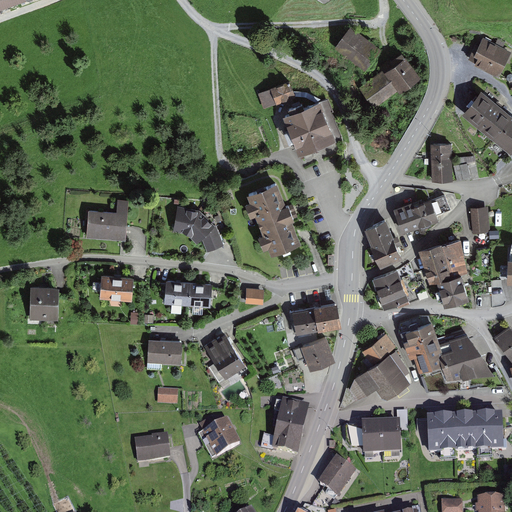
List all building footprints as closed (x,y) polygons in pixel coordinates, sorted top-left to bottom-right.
[(163,26),(159,0),(102,0),(107,33),(163,26)] [(379,50),(352,28),(339,43),(367,65),(379,50)] [(511,55),(511,47),(485,34),(472,58),(503,74),(511,55)] [(405,58),(366,85),(377,102),(417,75),(405,58)] [(294,96),(289,83),(260,94),(265,107),(294,96)] [(511,148),(511,116),(482,91),(465,111),(511,150),(511,148)] [(336,143),(319,102),(283,117),(299,158),(317,151),(336,143)] [(456,142),(433,143),(434,179),(457,178),(456,142)] [(472,169),(478,168),(477,154),(457,156),(458,178),(472,177),(472,169)] [(284,205),(276,184),(248,195),(252,203),(247,205),(251,213),(256,212),(265,235),(261,237),(264,246),(268,245),(271,253),(299,242),(297,235),(290,220),(294,218),(291,213),(288,203),(284,205)] [(433,198),(396,209),(402,230),(439,219),(433,198)] [(128,203),(119,202),(118,215),(91,213),(89,238),(124,241),(128,203)] [(489,205),(472,207),(474,232),(492,230),(489,205)] [(177,209),(173,233),(188,236),(198,245),(202,241),(208,254),(216,250),(223,247),(215,229),(198,212),(177,209)] [(402,259),(385,221),(366,229),(383,267),(402,259)] [(459,242),(420,253),(431,284),(439,281),(446,304),(469,298),(462,274),(467,272),(459,242)] [(403,306),(393,279),(371,286),(381,314),(403,306)] [(128,286),(98,284),(97,305),(127,307),(128,286)] [(211,287),(169,284),(167,305),(209,308),(211,287)] [(57,290),(33,290),(32,320),(56,320),(57,290)] [(261,304),(262,293),(249,292),(248,303),(261,304)] [(418,295),(420,300),(428,298),(426,292),(418,295)] [(333,332),(329,312),(289,320),(293,339),(333,332)] [(434,319),(408,327),(407,340),(412,353),(416,352),(421,369),(443,362),(449,377),(496,371),(467,325),(440,334),(434,319)] [(511,327),(509,324),(498,332),(511,350),(511,327)] [(358,373),(352,384),(360,396),(379,384),(388,397),(414,380),(394,351),(400,347),(388,329),(364,345),(374,362),(358,373)] [(238,371),(222,344),(205,354),(213,368),(208,371),(216,384),(238,371)] [(328,365),(320,346),(299,354),(307,374),(328,365)] [(176,349),(146,348),(146,368),(175,369),(176,349)] [(177,388),(157,388),(157,402),(177,402),(177,388)] [(310,408),(284,402),(275,435),(265,433),(262,443),(299,453),(310,408)] [(213,413),(200,421),(219,454),(241,441),(225,414),(216,419),(213,413)] [(402,418),(364,420),(365,451),(404,449),(402,418)] [(431,457),(506,452),(503,419),(428,424),(431,457)] [(167,436),(136,440),(139,464),(170,460),(167,436)] [(356,467),(337,455),(320,481),(338,494),(356,467)] [(503,511),(503,498),(480,500),(480,511),(503,511)] [(462,511),(462,502),(443,503),(442,511),(462,511)]
